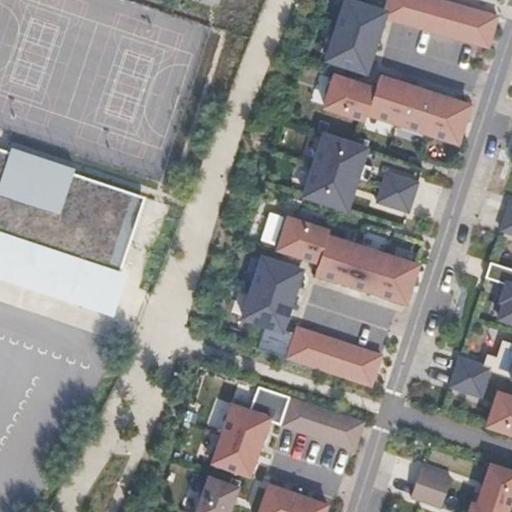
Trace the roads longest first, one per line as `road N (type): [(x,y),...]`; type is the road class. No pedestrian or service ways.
road 1 (residential): [(511,37),(391,413)]
road 2 (residential): [(391,413),(511,454)]
